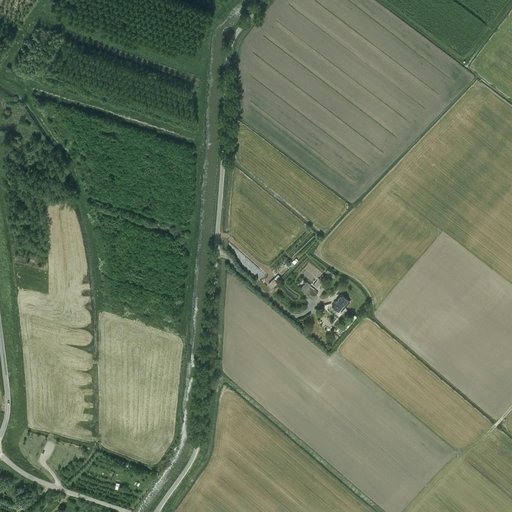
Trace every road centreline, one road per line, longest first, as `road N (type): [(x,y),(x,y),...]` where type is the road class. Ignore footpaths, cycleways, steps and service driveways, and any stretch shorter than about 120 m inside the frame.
road 1 (unclassified): [(156,511),(188,466),(201,425),(230,53),(263,0)]
road 2 (unclassified): [(125,511),(33,479),(0,454)]
